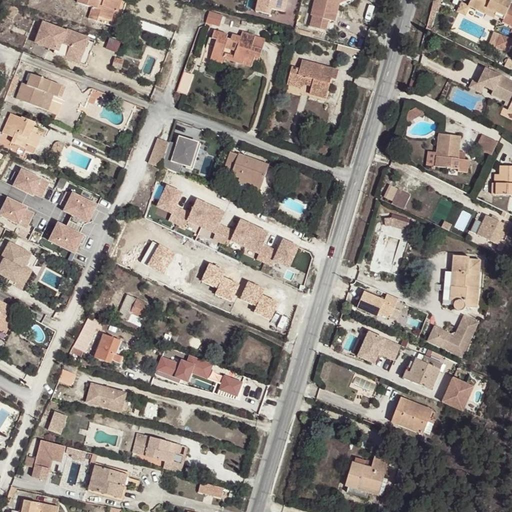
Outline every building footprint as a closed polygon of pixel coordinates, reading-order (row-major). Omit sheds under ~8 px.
[(121,0),(78,0),(78,3),(93,7),(89,18),(98,21),(99,17),(115,22),(121,0)] [(121,0),(115,22),(99,17),(98,21),(118,27),(126,0),(121,0)] [(258,0),(256,11),(270,15),(271,9),(281,12),(283,0),(258,0)] [(315,0),(312,15),(313,15),(310,26),(326,31),(329,20),(330,20),(335,2),(333,0),(315,0)] [(340,3),(348,0),(333,0),(335,2),(330,20),(335,22),(340,3)] [(470,0),(468,6),(469,7),(479,11),(481,6),(497,13),(495,15),(503,19),(502,22),(510,26),(511,21),(511,6),(510,6),(511,2),(507,0),(470,0)] [(457,12),(465,15),(469,7),(468,6),(461,3),(457,12)] [(481,6),(479,11),(494,18),(495,15),(497,13),(481,6)] [(226,14),(210,10),(207,22),(222,26),(226,14)] [(88,39),(67,31),(43,23),(36,43),(47,47),(49,42),(57,45),(55,50),(54,53),(79,62),(88,39)] [(255,36),(243,32),(241,37),(232,35),(231,40),(226,39),(228,35),(214,31),(212,39),(217,40),(211,60),(224,64),(225,59),(227,53),(228,49),(235,51),(234,56),(233,58),(243,61),(242,64),(252,67),(254,57),(260,58),(262,50),(252,47),(255,36)] [(496,46),(508,51),(511,40),(511,39),(500,35),(496,46)] [(265,39),(255,36),(252,47),(262,50),(265,39)] [(86,65),(95,41),(88,39),(79,62),(86,65)] [(233,58),(234,56),(227,53),(225,59),(242,64),(243,61),(233,58)] [(339,70),(302,61),(300,69),(292,67),(288,80),(304,84),(306,77),(310,78),(309,82),(313,83),(312,86),(309,94),(326,98),(331,79),(336,80),(339,70)] [(508,110),(511,112),(511,81),(485,69),(478,83),(483,86),(494,91),(493,94),(507,100),(511,103),(510,107),(508,110)] [(184,72),(177,92),(187,95),(194,75),(184,72)] [(13,90),(18,76),(15,75),(9,89),(13,90)] [(61,85),(32,75),(28,85),(22,83),(16,99),(47,111),(51,101),(41,97),(43,92),(53,95),(57,97),(61,85)] [(309,82),(310,78),(306,77),(304,84),(288,80),(287,84),(301,88),(305,85),(312,86),(313,83),(309,82)] [(483,86),(478,83),(473,80),(469,88),(480,93),(483,86)] [(103,93),(92,89),(90,96),(95,99),(103,93)] [(53,95),(43,92),(41,97),(51,101),(53,95)] [(95,99),(90,96),(87,103),(93,104),(95,99)] [(422,111),(417,108),(408,112),(407,118),(409,122),(424,114),(422,111)] [(36,123),(22,117),(22,118),(11,114),(3,133),(14,138),(12,143),(25,148),(26,144),(37,149),(42,137),(36,134),(32,132),(33,128),(36,123)] [(435,166),(458,169),(457,172),(467,173),(469,161),(465,160),(457,159),(459,152),(461,137),(440,134),(437,153),(435,166)] [(179,172),(181,166),(191,169),(200,143),(175,135),(165,168),(179,172)] [(492,155),(498,143),(482,135),(476,147),(492,155)] [(168,143),(157,139),(149,164),(160,168),(168,144),(168,143)] [(65,145),(59,142),(58,142),(57,142),(56,142),(55,143),(55,144),(54,144),(49,154),(59,158),(65,145)] [(269,166),(231,152),(224,172),(239,178),(251,182),(249,186),(249,187),(260,191),(269,166)] [(427,165),(435,166),(437,153),(429,152),(427,165)] [(466,153),(459,152),(457,159),(465,160),(466,153)] [(511,166),(501,166),(500,175),(500,183),(495,183),(493,183),(493,194),(511,194),(511,166)] [(9,186),(41,200),(49,182),(18,167),(9,186)] [(251,182),(239,178),(238,182),(249,186),(251,182)] [(194,194),(176,188),(175,191),(172,190),(173,189),(170,188),(171,187),(156,182),(151,200),(154,201),(165,204),(167,196),(173,198),(168,214),(188,221),(191,210),(189,210),(194,194)] [(398,189),(391,204),(404,209),(411,195),(398,189)] [(58,215),(85,223),(92,202),(65,193),(58,215)] [(0,217),(26,230),(35,211),(4,196),(0,204),(0,217)] [(504,224),(486,215),(477,235),(499,245),(505,233),(501,231),(504,224)] [(409,224),(392,218),(384,219),(385,226),(391,225),(406,231),(409,224)] [(52,222),(43,242),(71,254),(80,234),(52,222)] [(289,237),(293,228),(284,223),(281,230),(285,235),(289,237)] [(162,228),(156,225),(155,226),(150,235),(157,238),(162,228)] [(29,255),(18,249),(19,247),(10,242),(1,258),(4,260),(0,266),(0,272),(0,273),(2,274),(2,275),(4,276),(11,280),(9,283),(22,289),(26,281),(25,281),(30,273),(22,268),(29,255)] [(173,253),(154,243),(143,262),(163,274),(169,264),(167,263),(173,253)] [(32,255),(19,247),(18,249),(29,255),(22,268),(30,273),(25,281),(26,281),(32,271),(25,267),(32,255)] [(469,260),(469,256),(454,255),(452,272),(452,275),(457,276),(456,287),(451,286),(450,302),(455,302),(454,304),(454,305),(455,307),(455,308),(456,309),(458,310),(459,310),(461,310),(462,310),(463,309),(464,308),(465,306),(477,307),(480,261),(469,260)] [(452,275),(452,272),(446,272),(444,301),(450,302),(451,286),(456,287),(457,276),(452,275)] [(390,318),(399,298),(387,294),(384,300),(364,292),(357,308),(378,316),(379,313),(390,318)] [(147,304),(127,295),(118,316),(140,326),(143,319),(140,317),(147,304)] [(12,307),(0,300),(0,326),(1,327),(7,316),(12,307)] [(11,318),(7,316),(1,327),(5,329),(11,318)] [(460,330),(472,335),(479,322),(466,316),(460,330)] [(103,323),(89,317),(73,347),(84,352),(95,329),(100,331),(103,323)] [(427,342),(462,358),(472,335),(460,330),(457,337),(434,326),(427,342)] [(364,330),(353,356),(372,364),(377,354),(394,361),(401,346),(364,330)] [(121,341),(103,334),(94,357),(111,363),(112,361),(114,354),(116,355),(116,354),(121,341)] [(83,352),(73,347),(71,352),(81,357),(83,352)] [(414,352),(406,371),(411,372),(416,359),(422,362),(425,356),(414,352)] [(121,356),(116,354),(116,355),(114,354),(112,361),(119,363),(121,356)] [(187,374),(208,379),(212,362),(187,356),(185,362),(160,356),(154,376),(185,383),(187,374)] [(406,371),(403,378),(431,390),(442,364),(425,356),(422,362),(416,359),(411,372),(406,371)] [(76,375),(63,370),(58,381),(71,386),(76,375)] [(218,389),(234,396),(240,383),(223,376),(218,389)] [(453,378),(444,401),(460,408),(470,385),(453,378)] [(126,393),(92,384),(87,403),(121,412),(126,393)] [(423,434),(433,410),(401,398),(398,407),(403,409),(397,424),(423,434)] [(392,422),(397,424),(403,409),(398,407),(392,422)] [(60,435),(67,417),(67,416),(55,412),(48,430),(60,435)] [(151,438),(138,434),(133,453),(146,456),(151,438)] [(180,445),(151,438),(146,456),(165,461),(171,463),(174,452),(178,453),(180,445)] [(38,443),(36,450),(45,453),(47,446),(38,443)] [(181,473),(188,447),(180,445),(178,453),(174,452),(171,463),(165,461),(163,468),(181,473)] [(352,462),(345,486),(349,487),(357,489),(359,486),(379,492),(389,460),(375,456),(371,468),(364,466),(354,463),(352,462)] [(120,473),(95,466),(88,489),(121,499),(125,487),(117,485),(120,473)] [(399,469),(394,484),(404,487),(410,473),(399,469)] [(125,487),(128,475),(120,473),(117,485),(125,487)] [(199,483),(197,493),(220,498),(222,487),(199,483)] [(357,489),(349,487),(347,493),(367,498),(368,493),(378,496),(379,492),(359,486),(357,489)] [(17,489),(11,488),(8,496),(12,497),(14,498),(17,489)] [(57,511),(59,507),(25,500),(22,511),(57,511)]
